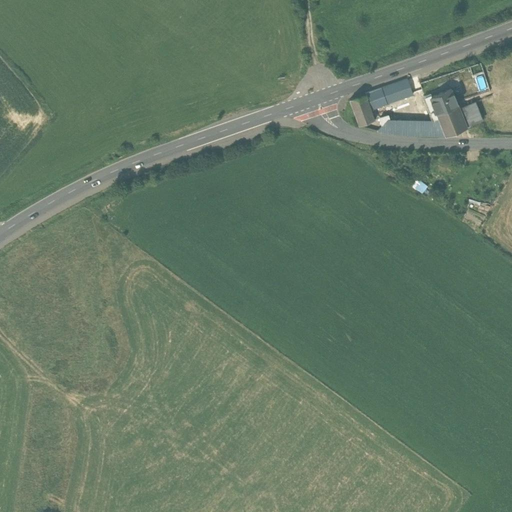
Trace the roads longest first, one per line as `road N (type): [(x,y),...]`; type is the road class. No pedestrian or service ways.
road 1 (secondary): [(317,97),(135,163),(0,235)]
road 2 (tertiary): [(511,146),(349,135),(329,125),(317,97)]
road 3 (secondary): [(511,26),(317,97)]
